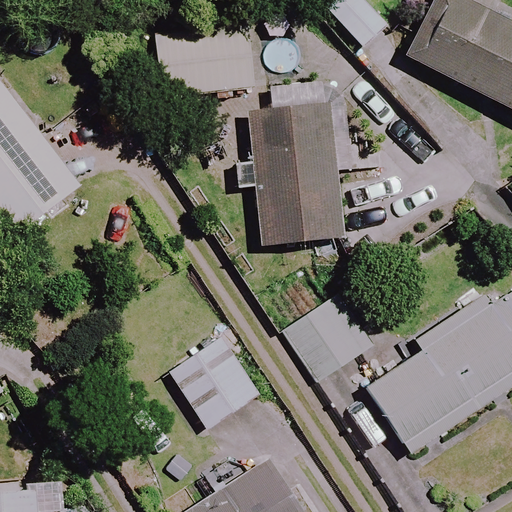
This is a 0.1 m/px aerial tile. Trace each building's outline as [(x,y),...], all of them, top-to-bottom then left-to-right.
[(387,28),(361,0),(334,0),(324,10),(361,51),(387,28)] [(511,29),(454,0),(447,0),(414,65),(511,115),(511,29)] [(257,88),(249,26),(153,38),(161,101),(257,88)] [(0,249),(77,191),(0,90),(0,249)] [(341,241),(330,109),(249,116),(260,248),(341,241)] [(511,387),(511,292),(508,286),(418,346),(423,353),(367,391),(410,456),(511,387)] [(372,348),(338,297),(283,333),(316,384),(372,348)] [(257,398),(214,336),(163,371),(206,433),(257,398)] [(294,511),(266,468),(200,511),(294,511)] [(45,511),(44,485),(0,487),(0,511),(45,511)]
